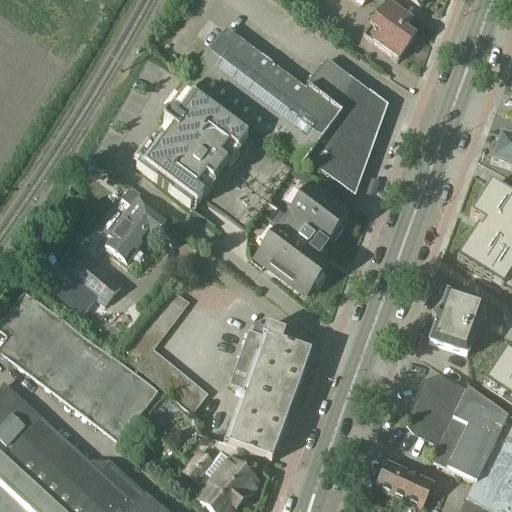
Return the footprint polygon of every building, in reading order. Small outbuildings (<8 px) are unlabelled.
[(389,59),(396,64),(404,53),(403,52),(414,38),(404,30),(411,21),(386,3),(362,38),(390,58),(389,59)] [(305,91),(225,30),(188,80),(302,166),(305,162),(354,199),(386,109),(326,63),(305,91)] [(173,71),(186,81),(198,65),(185,55),(173,71)] [(164,126),(165,127),(172,132),(162,145),(157,141),(135,170),(214,229),(215,228),(194,212),(203,200),(245,232),(255,220),(276,236),(275,237),(274,236),(273,238),(275,239),(267,249),(265,248),(255,261),(306,299),(313,290),(316,293),(326,280),(323,277),(325,275),(309,263),(313,257),(317,260),(325,250),(321,247),(325,241),(328,244),(330,241),(334,243),(344,230),(340,228),(347,219),(309,190),(299,203),(301,204),(293,215),(291,213),(290,215),(292,216),(281,230),(270,222),(278,211),(267,203),(292,170),(248,137),(246,140),(183,93),(163,120),(163,121),(163,122),(163,123),(163,124),(163,125),(164,126)] [(511,140),(499,136),(489,165),(511,173),(511,140)] [(502,293),(511,299),(511,202),(489,188),(469,220),(483,229),(480,234),(477,233),(457,264),(502,293)] [(167,222),(138,199),(129,192),(121,202),(130,209),(124,217),(153,239),(167,222)] [(153,239),(124,217),(108,237),(112,239),(105,248),(127,265),(149,238),(152,240),(153,239)] [(105,310),(120,291),(72,249),(46,279),(58,289),(53,295),(80,318),(95,301),(105,310)] [(171,291),(118,355),(193,416),(209,397),(153,352),(190,307),(171,291)] [(149,391),(112,360),(24,293),(0,324),(0,335),(6,340),(0,347),(0,358),(118,449),(153,403),(144,397),(149,391)] [(434,329),(428,346),(466,359),(467,355),(483,310),(446,297),(440,313),(439,313),(433,329),(434,329)] [(242,393),(223,447),(270,464),(309,356),(280,345),(283,335),(265,329),(261,339),(247,334),(228,388),(242,393)] [(511,351),(508,349),(484,387),(511,405),(511,351)] [(511,511),(511,426),(466,394),(466,396),(440,381),(425,386),(410,428),(417,436),(441,447),(433,464),(474,484),(457,511),(511,511)] [(0,456),(61,511),(160,511),(146,498),(145,499),(110,467),(100,478),(3,388),(0,391),(0,456)] [(157,397),(149,391),(144,397),(153,403),(157,397)] [(147,427),(158,436),(166,426),(155,417),(147,427)] [(0,511),(61,511),(0,456),(0,511)] [(198,457),(193,463),(242,504),(257,486),(221,456),(211,468),(198,457)] [(235,511),(242,504),(193,463),(182,475),(204,493),(196,503),(206,511),(235,511)] [(387,466),(375,491),(418,511),(419,511),(431,487),(387,466)]
